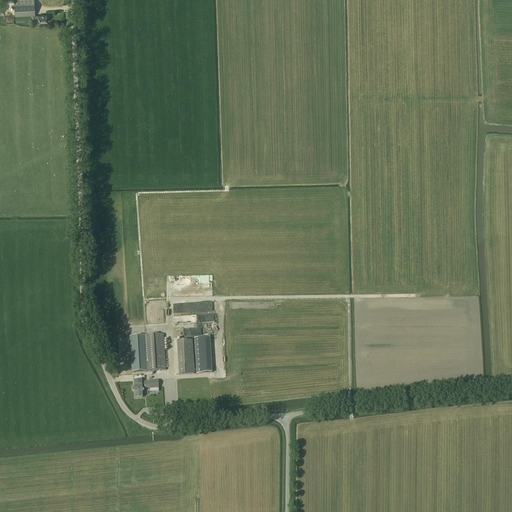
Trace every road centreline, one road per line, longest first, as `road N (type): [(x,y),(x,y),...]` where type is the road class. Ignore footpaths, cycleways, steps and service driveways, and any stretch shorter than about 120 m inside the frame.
road 1 (unclassified): [(288,414),(160,427),(135,419),(115,393),(83,318),(72,0)]
road 2 (unclassified): [(511,391),(288,414)]
